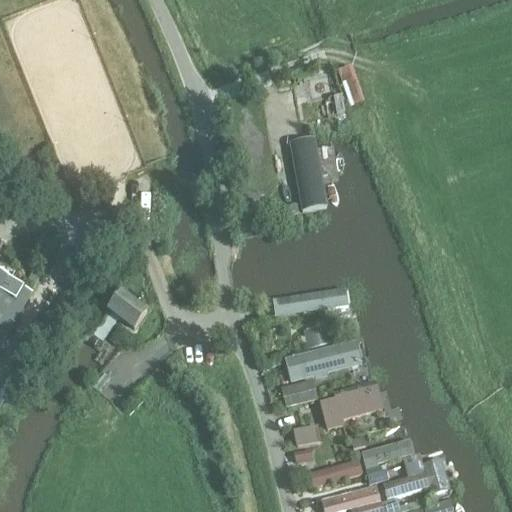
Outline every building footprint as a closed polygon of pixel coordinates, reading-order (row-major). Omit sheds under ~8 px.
[(355,66),(339,70),(349,106),(365,102),(355,66)] [(315,143),(290,148),(304,214),(328,209),(315,143)] [(0,352),(34,294),(0,274),(0,352)] [(345,292),(272,304),(275,318),(348,306),(345,292)] [(147,314),(122,296),(109,313),(135,331),(147,314)] [(303,335),(307,353),(326,348),(322,330),(303,335)] [(355,346),(284,364),(289,385),(360,367),(355,346)] [(282,392),(287,410),(317,402),(312,384),(282,392)] [(374,390),(319,407),(327,434),(345,429),(343,425),(381,414),(374,390)] [(296,434),(299,450),(318,446),(315,430),(296,434)] [(352,444),(353,452),(365,449),(363,441),(352,444)] [(408,443),(362,456),(366,472),(377,469),(376,466),(412,456),(408,443)] [(295,456),(296,466),(313,463),(311,454),(295,456)] [(356,465),(310,479),(313,490),(359,476),(356,465)] [(366,475),(370,488),(387,484),(384,470),(366,475)] [(422,477),(382,489),(386,501),(426,489),(422,477)] [(374,489),(321,504),(322,511),(345,511),(378,503),(374,489)] [(453,511),(451,503),(423,511),(453,511)]
